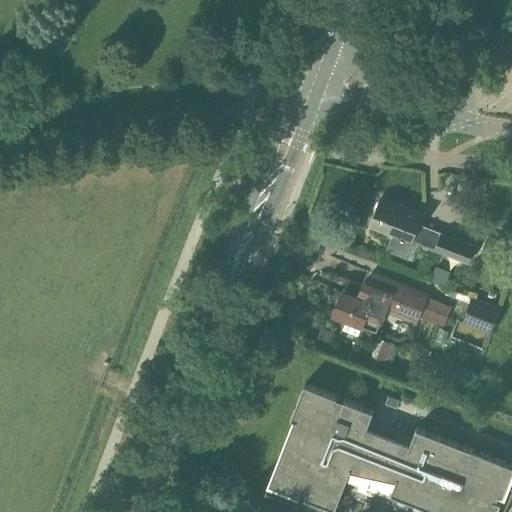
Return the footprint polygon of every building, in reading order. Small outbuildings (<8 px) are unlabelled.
[(383,198),(373,225),(395,233),(389,248),(413,257),(418,244),(418,243),(452,256),(469,263),(475,246),(458,239),(417,223),(421,213),(383,198)] [(506,258),(511,244),(491,237),(486,250),(506,258)] [(342,290),(333,314),(349,320),(346,330),(359,335),(363,325),(377,331),(379,324),(384,312),(416,324),(419,316),(441,324),(449,305),(428,297),(429,296),(427,295),(428,293),(372,271),(368,280),(363,278),(358,293),(364,296),(363,298),(342,290)] [(491,324),(497,308),(465,296),(459,312),(491,324)] [(386,370),(396,347),(378,339),(368,362),(386,370)] [(292,426),(266,493),(321,509),(322,507),(306,502),(308,498),(336,509),(348,478),(361,481),(369,483),(381,485),(381,486),(382,486),(383,485),(384,482),(395,486),(393,489),(393,490),(394,490),(405,497),(411,501),(412,501),(423,507),(424,507),(425,507),(425,506),(440,511),(497,511),(501,503),(506,506),(502,511),(504,511),(511,497),(511,464),(481,452),(474,449),(417,427),(411,443),(368,426),(374,410),(345,399),(338,396),(305,383),(292,418),(295,419),(292,426)]
